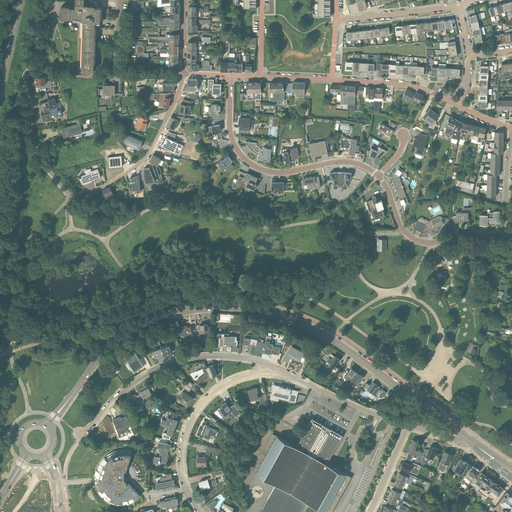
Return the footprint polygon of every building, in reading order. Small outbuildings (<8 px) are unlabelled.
[(94,71),(95,40),(95,23),(97,23),(100,23),(101,8),(97,8),(97,4),(93,2),(94,1),(92,0),(91,0),(89,0),(87,5),(84,4),(84,0),(75,0),(75,9),(71,9),(68,7),(62,7),(62,17),(68,18),(71,16),(83,18),(82,71),(86,71),(86,73),(89,73),(89,71),(94,71)] [(365,1),(358,4),(360,10),(359,10),(359,11),(366,9),(366,8),(367,8),(365,1)] [(504,12),(511,10),(509,2),(502,4),(504,12)] [(497,14),(504,12),(502,4),(495,6),(497,14)] [(490,16),(497,14),(495,6),(488,8),(490,16)] [(157,21),(163,21),(170,21),(179,21),(180,12),(170,12),(170,17),(163,17),(157,18),(157,21)] [(470,23),(478,21),(476,14),(475,14),(468,16),(469,16),(470,23)] [(445,21),(445,28),(453,28),(452,27),(453,27),(452,19),(451,19),(452,20),(445,21)] [(472,30),(480,28),(478,21),(470,23),(472,30)] [(396,34),(403,33),(403,26),(396,26),(395,26),(396,34)] [(162,39),(168,40),(179,40),(179,27),(170,28),(170,34),(165,34),(165,37),(147,36),(147,39),(149,39),(158,39),(162,39)] [(389,34),(390,34),(389,27),(388,27),(381,28),(382,36),(390,35),(389,34)] [(474,37),(481,35),(480,28),(472,30),(474,37)] [(347,40),(354,39),(353,31),(346,32),(347,39),(347,40)] [(504,42),(510,41),(509,33),(502,34),(504,42)] [(497,43),(504,42),(502,34),(495,35),(496,43),(497,43)] [(481,35),(474,37),(475,44),(482,42),(483,42),(481,35)] [(202,42),(188,42),(188,46),(197,46),(204,46),(204,44),(204,42),(210,42),(211,37),(202,37),(202,42)] [(448,49),(456,48),(455,41),(447,42),(448,49)] [(169,49),(160,49),(160,53),(169,54),(178,54),(179,45),(169,45),(169,49)] [(448,49),(449,57),(458,55),(457,55),(456,48),(448,49)] [(187,60),(197,60),(201,60),(201,54),(203,55),(203,52),(187,52),(187,60)] [(229,62),(228,71),(236,72),(237,61),(237,56),(237,54),(234,54),(234,57),(229,57),(229,62)] [(240,63),(241,57),(237,56),(237,61),(236,72),(245,72),(246,55),(243,55),(243,64),(240,63)] [(187,68),(188,70),(198,70),(198,64),(197,64),(197,60),(187,60),(187,68)] [(220,65),(220,71),(228,71),(229,62),(221,62),(220,65)] [(345,69),(353,70),(353,62),(346,62),(345,70),(345,69)] [(381,72),(388,72),(389,64),(378,63),(378,71),(381,71),(381,72)] [(502,71),(503,79),(510,78),(510,71),(509,64),(502,64),(501,64),(502,71)] [(35,78),(35,85),(45,85),(45,87),(51,87),(51,81),(44,81),(44,78),(35,78)] [(177,85),(177,79),(166,79),(166,82),(162,82),(162,91),(174,91),(174,85),(177,85)] [(195,90),(196,90),(197,80),(188,79),(186,81),(183,91),(184,92),(184,93),(186,95),(187,95),(187,99),(192,99),(192,98),(197,98),(197,93),(195,93),(195,90)] [(208,93),(215,93),(220,93),(220,94),(221,94),(221,84),(212,84),(212,80),(209,80),(208,79),(208,84),(208,93)] [(304,93),(305,88),(305,83),(293,82),(293,83),(292,92),(295,93),(295,97),(304,97),(304,93)] [(100,94),(115,94),(115,85),(103,85),(103,89),(100,89),(100,94)] [(340,104),(347,104),(348,86),(341,85),(341,86),(331,85),(331,91),(340,92),(340,104)] [(358,96),(362,96),(363,87),(355,86),(348,86),(347,104),(348,104),(347,110),(355,111),(355,93),(358,94),(358,96)] [(369,87),(366,87),(363,87),(362,96),(362,97),(365,97),(368,97),(368,99),(374,99),(374,87),(374,89),(369,89),(369,87)] [(385,94),(383,94),(383,88),(375,87),(375,92),(374,112),(377,112),(379,113),(380,98),(382,98),(386,98),(386,103),(393,103),(401,94),(384,93),(385,94)] [(406,89),(402,97),(410,100),(411,98),(412,99),(415,94),(413,93),(414,93),(406,89)] [(158,107),(168,107),(170,97),(171,92),(154,94),(153,99),(160,100),(158,107)] [(415,104),(416,101),(420,103),(423,96),(416,92),(415,94),(412,99),(411,98),(410,100),(409,101),(415,104)] [(57,110),(54,98),(47,100),(48,101),(41,103),(44,113),(41,114),(42,120),(45,119),(46,121),(52,119),(52,117),(62,114),(60,109),(57,110)] [(180,113),(185,113),(189,114),(189,109),(191,110),(191,106),(192,106),(193,101),(189,101),(184,100),(184,104),(180,104),(180,113)] [(210,111),(210,114),(219,115),(219,111),(220,111),(220,105),(218,105),(211,104),(211,107),(208,107),(208,111),(210,111)] [(431,126),(433,124),(436,120),(435,119),(438,115),(430,109),(426,114),(428,115),(424,120),(431,126)] [(166,125),(174,130),(178,122),(179,122),(182,116),(177,116),(172,115),(172,117),(171,117),(166,125)] [(140,116),(136,127),(137,128),(136,130),(140,132),(141,129),(144,130),(147,124),(146,123),(147,119),(140,116)] [(448,134),(452,135),(453,135),(454,128),(456,119),(449,116),(447,125),(445,132),(448,134)] [(239,131),(245,131),(249,131),(250,126),(252,126),(253,126),(254,121),(253,121),(253,120),(250,120),(250,119),(239,118),(239,123),(240,123),(240,125),(239,131)] [(452,135),(453,135),(454,136),(456,137),(456,136),(457,132),(459,132),(459,131),(461,131),(463,122),(456,119),(454,128),(453,135),(452,135)] [(385,132),(383,137),(388,140),(392,134),(390,134),(393,130),(394,128),(394,127),(396,126),(396,125),(390,121),(387,126),(382,124),(381,125),(380,124),(377,130),(381,132),(381,130),(385,132)] [(464,140),(465,139),(466,135),(468,124),(463,122),(461,131),(462,131),(460,139),(464,140)] [(67,137),(82,133),(80,123),(64,127),(67,137)] [(469,133),(473,134),(475,126),(468,124),(466,135),(465,139),(468,139),(469,133)] [(213,133),(216,133),(218,140),(222,139),(219,125),(214,126),(206,128),(206,131),(213,131),(213,133)] [(473,134),(472,139),(477,140),(480,127),(475,126),(473,134)] [(484,138),(484,137),(486,129),(480,127),(477,140),(481,141),(481,144),(484,145),(485,140),(485,138),(484,138)] [(173,141),(176,134),(172,134),(169,132),(168,132),(167,133),(168,133),(161,148),(176,152),(180,144),(173,141)] [(416,145),(416,152),(424,154),(426,147),(425,147),(428,137),(420,134),(418,138),(415,139),(413,144),(416,145)] [(126,144),(139,150),(143,140),(131,135),(130,135),(129,135),(128,135),(126,135),(125,136),(125,137),(124,138),(124,139),(124,141),(124,142),(125,143),(126,144)] [(340,145),(341,145),(341,146),(346,147),(345,151),(349,151),(349,153),(354,154),(355,152),(360,153),(361,143),(357,142),(357,139),(351,138),(351,142),(341,140),(340,145)] [(256,145),(256,143),(246,142),(246,141),(245,141),(246,143),(246,144),(247,145),(248,146),(259,154),(258,155),(264,159),(265,159),(266,159),(267,159),(268,159),(269,158),(269,160),(270,159),(271,149),(267,149),(264,146),(261,150),(256,145)] [(325,141),(309,144),(311,156),(322,154),(321,152),(327,151),(327,153),(331,152),(327,153),(327,149),(328,148),(327,142),(325,143),(325,141)] [(290,150),(282,152),(284,164),(291,162),(290,161),(293,161),(293,158),(299,157),(297,147),(290,149),(290,150)] [(371,148),(371,151),(369,156),(370,156),(371,157),(374,158),(374,159),(374,161),(376,163),(378,163),(379,162),(380,161),(380,159),(380,158),(387,151),(387,152),(387,151),(379,147),(380,148),(382,149),(379,152),(371,148)] [(109,167),(111,167),(122,166),(122,165),(123,165),(123,164),(127,161),(123,155),(108,156),(109,167)] [(157,166),(161,159),(153,155),(149,161),(154,163),(157,165),(157,166)] [(229,169),(230,170),(232,168),(231,167),(233,165),(232,164),(234,163),(228,155),(222,160),(222,159),(217,162),(222,169),(225,172),(229,169)] [(404,212),(408,203),(406,196),(404,190),(409,188),(408,185),(401,182),(399,177),(401,175),(404,177),(407,177),(407,174),(399,167),(394,174),(393,176),(394,180),(393,180),(397,189),(400,198),(399,198),(404,212)] [(149,168),(144,169),(146,184),(156,183),(154,177),(156,176),(153,168),(150,170),(149,168)] [(89,173),(81,176),(84,183),(94,180),(94,181),(99,179),(99,178),(101,177),(98,169),(89,172),(89,173)] [(332,179),(333,184),(337,184),(337,185),(344,185),(344,184),(348,184),(349,179),(350,179),(352,173),(346,172),(341,171),(335,172),(329,173),(330,179),(332,179)] [(129,192),(141,190),(138,173),(136,174),(129,178),(129,180),(127,180),(129,192)] [(250,189),(253,191),(256,184),(255,183),(257,178),(246,173),(243,180),(247,181),(246,183),(243,181),(240,186),(245,189),(245,190),(249,192),(250,189)] [(313,187),(313,186),(316,186),(317,188),(321,187),(319,177),(313,178),(311,177),(303,179),(303,180),(301,180),(302,185),(299,186),(300,188),(307,187),(308,188),(309,189),(311,189),(312,188),(313,187)] [(272,192),(283,192),(283,188),(287,188),(287,183),(283,183),(283,182),(272,182),(272,192)] [(106,198),(113,196),(110,187),(103,190),(106,198)] [(89,201),(93,201),(94,200),(92,195),(94,194),(93,193),(83,196),(84,199),(88,198),(89,201)] [(382,200),(381,200),(379,201),(378,198),(376,199),(376,197),(375,196),(374,196),(373,196),(372,197),(372,198),(373,200),(366,201),(367,206),(369,212),(372,211),(374,218),(379,217),(380,217),(381,218),(382,219),(384,218),(384,217),(385,216),(384,212),(383,213),(382,210),(383,210),(383,209),(384,208),(382,200)] [(487,215),(480,215),(479,225),(487,225),(487,223),(491,223),(491,224),(492,225),(493,225),(494,225),(495,224),(495,223),(498,223),(499,222),(500,211),(494,211),(493,212),(488,212),(487,215)] [(456,216),(454,216),(453,222),(463,222),(463,221),(468,221),(468,212),(456,212),(456,216)] [(424,224),(417,220),(409,225),(426,233),(442,225),(443,222),(441,221),(442,219),(442,217),(438,217),(424,224)] [(377,251),(387,251),(386,239),(377,239),(377,251)] [(447,261),(454,260),(452,250),(445,252),(447,261)] [(431,266),(442,264),(440,256),(429,259),(431,266)] [(199,334),(209,333),(209,327),(207,327),(207,325),(199,325),(199,328),(199,334)] [(181,336),(192,334),(190,327),(184,328),(184,326),(180,327),(181,331),(180,331),(180,332),(181,336)] [(217,333),(217,340),(219,340),(218,346),(224,347),(224,346),(226,346),(226,345),(237,346),(238,340),(236,340),(237,336),(228,336),(228,334),(222,333),(217,333)] [(273,351),(273,352),(276,352),(277,347),(273,346),(274,344),(270,343),(271,337),(267,336),(265,342),(263,352),(272,354),(272,351),(273,351)] [(259,351),(263,352),(265,342),(257,341),(258,340),(251,338),(250,344),(256,345),(256,347),(255,351),(259,352),(259,351)] [(161,348),(163,356),(171,353),(169,346),(161,348)] [(304,352),(291,346),(284,359),(288,361),(291,356),(293,357),(292,357),(299,361),(304,352)] [(155,358),(163,356),(161,348),(153,351),(155,358)] [(144,366),(134,352),(125,358),(134,372),(144,366)] [(330,373),(330,372),(334,374),(338,368),(335,365),(339,360),(334,356),(335,356),(334,355),(331,359),(329,357),(327,361),(330,363),(326,368),(327,369),(326,370),(330,373)] [(196,381),(199,385),(209,378),(217,375),(213,365),(206,367),(208,373),(206,374),(196,381)] [(351,380),(356,373),(351,369),(351,368),(344,377),(347,379),(348,378),(351,380)] [(356,386),(360,380),(363,376),(359,374),(359,375),(356,373),(351,380),(353,382),(352,383),(356,386)] [(366,391),(367,390),(371,393),(377,397),(379,395),(380,395),(383,397),(387,393),(383,389),(382,390),(379,387),(376,386),(377,385),(373,382),(371,385),(367,382),(363,388),(366,391)] [(182,402),(187,405),(192,398),(187,394),(191,388),(187,385),(185,384),(181,390),(180,389),(177,393),(180,395),(179,395),(178,396),(177,396),(177,397),(177,398),(177,399),(177,400),(177,401),(178,401),(179,402),(180,402),(181,402),(182,402)] [(288,399),(288,401),(295,403),(298,392),(291,391),(291,389),(286,388),(286,389),(283,389),(283,387),(279,386),(279,387),(273,386),(271,395),(288,399)] [(128,398),(130,403),(131,405),(133,404),(136,410),(135,410),(137,414),(147,409),(143,399),(152,395),(151,393),(149,388),(139,393),(140,395),(137,396),(136,394),(126,398),(127,399),(128,398)] [(263,395),(257,397),(255,388),(249,390),(252,402),(260,399),(261,403),(264,402),(263,395)] [(235,417),(240,414),(233,405),(229,408),(225,402),(219,407),(221,410),(219,412),(223,417),(225,416),(226,416),(231,412),(235,417)] [(164,432),(162,436),(170,439),(176,424),(174,424),(178,415),(168,411),(165,419),(162,418),(160,424),(169,428),(167,433),(164,432)] [(113,420),(113,421),(115,425),(116,425),(119,434),(126,431),(125,429),(130,427),(126,416),(121,418),(121,417),(113,420)] [(209,422),(213,425),(219,429),(221,426),(216,423),(217,421),(216,420),(212,417),(209,422)] [(266,457),(257,473),(276,484),(273,488),(267,500),(277,506),(276,509),(282,511),(285,511),(286,511),(287,511),(299,511),(305,503),(306,501),(309,502),(325,511),(346,474),(328,464),(327,463),(329,459),(342,435),(331,429),(323,425),(312,418),(304,433),(299,442),(297,447),(277,436),(268,453),(266,451),(265,451),(266,452),(264,455),(263,455),(266,457)] [(202,438),(210,443),(212,439),(209,437),(212,428),(205,425),(201,434),(203,435),(202,438)] [(414,463),(420,465),(420,464),(423,453),(414,450),(417,442),(412,440),(406,459),(411,461),(413,454),(417,456),(414,463)] [(160,463),(160,461),(167,462),(168,452),(167,452),(167,449),(170,449),(171,445),(158,442),(157,447),(159,447),(159,449),(156,449),(156,456),(154,456),(154,463),(160,463)] [(206,451),(211,452),(222,454),(222,449),(207,446),(206,451)] [(433,459),(434,455),(438,456),(440,450),(436,448),(430,446),(429,450),(425,449),(424,453),(423,453),(420,464),(423,465),(425,461),(427,461),(429,460),(429,458),(433,459)] [(97,469),(98,470),(96,477),(96,484),(99,491),(103,497),(109,501),(115,505),(116,504),(119,505),(122,505),(126,505),(129,505),(129,500),(134,499),(134,500),(135,500),(140,496),(129,483),(127,484),(125,480),(126,479),(126,478),(126,477),(125,476),(124,476),(124,471),(126,471),(133,451),(131,451),(129,450),(124,450),(119,450),(114,451),(110,453),(106,456),(103,459),(100,462),(98,466),(97,469)] [(445,472),(448,465),(453,454),(445,451),(443,456),(440,461),(441,462),(438,468),(441,469),(440,470),(445,472)] [(208,461),(208,455),(205,455),(203,456),(203,457),(201,457),(197,457),(197,458),(197,465),(206,465),(206,461),(208,461)] [(468,464),(469,465),(470,464),(460,459),(460,460),(458,460),(455,466),(454,465),(452,470),(457,473),(457,472),(461,474),(461,475),(462,475),(468,464)] [(412,465),(404,462),(402,465),(400,467),(401,468),(414,474),(416,467),(420,469),(421,466),(420,465),(414,463),(413,462),(412,465)] [(473,478),(479,470),(478,470),(478,469),(476,467),(476,468),(473,466),(465,477),(470,481),(473,478)] [(211,478),(223,475),(222,470),(210,473),(211,478)] [(166,474),(162,472),(163,476),(155,478),(157,490),(157,489),(157,488),(162,487),(162,489),(174,486),(173,485),(175,485),(174,479),(172,479),(171,473),(166,474)] [(412,475),(404,472),(403,474),(399,473),(397,478),(406,482),(410,484),(411,483),(410,483),(412,478),(416,480),(417,477),(412,475)] [(477,480),(474,483),(480,487),(482,484),(482,483),(487,476),(481,472),(476,479),(477,480)] [(487,476),(482,483),(482,484),(487,488),(492,481),(487,476)] [(403,488),(406,482),(397,478),(394,484),(403,488)] [(205,489),(210,487),(212,486),(209,479),(199,482),(201,489),(205,488),(205,489)] [(487,488),(493,492),(498,485),(492,481),(487,488)] [(493,492),(498,496),(503,489),(498,485),(493,492)] [(390,495),(399,499),(401,493),(392,489),(391,492),(390,491),(389,494),(390,494),(390,495)] [(511,511),(511,495),(507,491),(498,503),(499,505),(500,504),(503,506),(501,511),(502,511),(501,511),(511,511)] [(402,500),(399,499),(390,495),(389,494),(387,497),(389,498),(387,500),(399,505),(402,500)] [(172,508),(173,511),(178,508),(176,497),(164,499),(165,501),(160,502),(160,500),(159,500),(160,507),(166,506),(166,509),(172,508)] [(214,500),(207,505),(211,509),(217,503),(214,500)] [(277,506),(267,500),(261,511),(262,511),(287,511),(286,511),(285,511),(282,511),(276,509),(277,506)]
